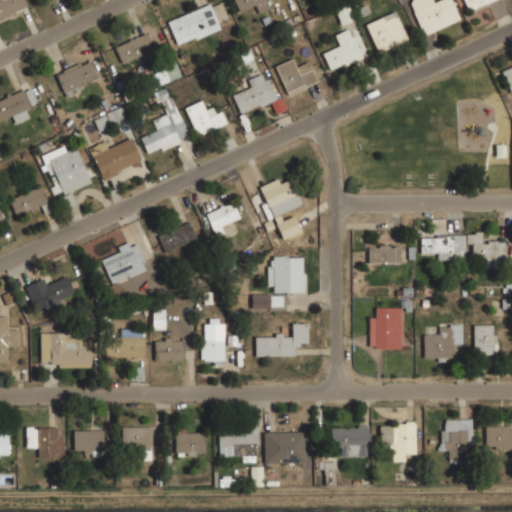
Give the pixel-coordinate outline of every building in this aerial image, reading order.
[(0,0),(0,18),(27,6),(24,0),(0,0)] [(232,0),(237,11),(251,6),(254,13),(271,7),(267,0),(232,0)] [(459,19),(451,0),(407,0),(422,34),(459,19)] [(491,0),(462,0),(467,10),(491,0)] [(166,20),(176,45),(218,29),(209,3),(166,20)] [(354,18),(346,4),(333,10),(341,25),(354,18)] [(407,38),(394,10),(364,23),(376,51),(407,38)] [(330,71),(362,54),(347,27),(334,34),(338,43),(320,53),(330,71)] [(119,62),(151,51),(145,33),(113,44),(119,62)] [(316,81),(308,61),(298,65),(294,57),(274,65),(286,94),(316,81)] [(54,69),(61,93),(95,83),(89,59),(54,69)] [(158,82),(179,76),(175,63),(154,68),(158,82)] [(511,64),(501,69),(511,96),(511,64)] [(228,89),(240,114),(273,98),(275,102),(278,100),(264,72),(228,89)] [(24,107),(34,103),(28,87),(0,97),(0,118),(11,115),(13,122),(28,117),(24,107)] [(146,154),(187,138),(167,87),(155,92),(158,100),(162,99),(167,112),(151,118),(156,129),(139,136),(146,154)] [(224,122),(217,104),(206,109),(202,99),(184,106),(195,134),(224,122)] [(90,152),(100,178),(140,162),(129,136),(90,152)] [(90,183),(75,147),(66,151),(63,144),(42,153),(64,206),(74,202),(70,191),(90,183)] [(258,186),(271,217),(300,204),(287,173),(258,186)] [(47,202),(40,184),(7,198),(14,215),(47,202)] [(212,232),(240,222),(232,201),(204,211),(212,232)] [(299,231),(293,215),(274,222),(281,238),(299,231)] [(195,237),(187,220),(155,235),(163,252),(195,237)] [(505,241),(481,241),(481,232),(467,232),(467,258),(489,258),(489,261),(505,261),(505,241)] [(436,259),(464,259),(464,234),(419,234),(419,252),(436,252),(436,259)] [(114,298),(122,295),(117,281),(146,269),(134,238),(116,245),(118,251),(98,259),(114,298)] [(399,244),(366,244),(366,263),(399,263),(399,244)] [(302,291),(302,254),(266,254),(266,291),(302,291)] [(23,285),(32,308),(42,304),(45,312),(64,304),(61,295),(72,291),(66,277),(45,285),(43,277),(23,285)] [(250,308),(268,308),(268,293),(250,293),(250,308)] [(282,296),(270,295),(269,309),(281,309),(282,296)] [(6,303),(0,303),(0,362),(7,362),(7,350),(18,350),(18,325),(6,325),(6,303)] [(375,315),(367,315),(367,348),(400,348),(400,306),(375,306),(375,315)] [(151,328),(164,328),(164,308),(151,308),(151,328)] [(223,364),(222,317),(199,318),(200,365),(223,364)] [(305,344),(305,322),(290,322),(290,334),(253,334),(253,355),(294,356),(294,344),(305,344)] [(452,357),(452,346),(461,346),(461,323),(438,323),(438,334),(422,334),(422,358),(452,357)] [(472,354),(495,354),(495,324),(472,324),(472,354)] [(104,357),(143,358),(143,328),(118,328),(118,337),(104,337),(104,357)] [(90,342),(63,342),(63,331),(39,331),(39,365),(90,365),(90,342)] [(183,337),(153,337),(153,359),(183,359),(183,337)] [(448,459),(465,459),(465,448),(473,448),(473,418),(439,418),(439,450),(448,450),(448,459)] [(414,421),(377,421),(377,442),(388,442),(388,460),(405,460),(405,452),(414,452),(414,421)] [(511,424),(484,424),(484,449),(511,449),(511,424)] [(141,458),(150,458),(150,425),(121,425),(121,450),(141,450),(141,458)] [(256,425),(217,425),(217,455),(240,455),(240,460),(256,460),(256,425)] [(329,425),(329,445),(338,445),(338,455),(368,455),(368,425),(329,425)] [(63,457),(63,426),(23,426),(23,446),(34,446),(34,457),(63,457)] [(71,427),(71,455),(102,455),(102,427),(71,427)] [(203,454),(203,430),(173,430),(173,454),(203,454)] [(302,462),(302,430),(262,430),(262,462),(302,462)] [(0,456),(8,456),(7,434),(0,433),(0,456)] [(334,484),(334,460),(322,460),(322,484),(334,484)] [(261,465),(249,465),(249,477),(231,477),(231,485),(261,485),(261,465)]
